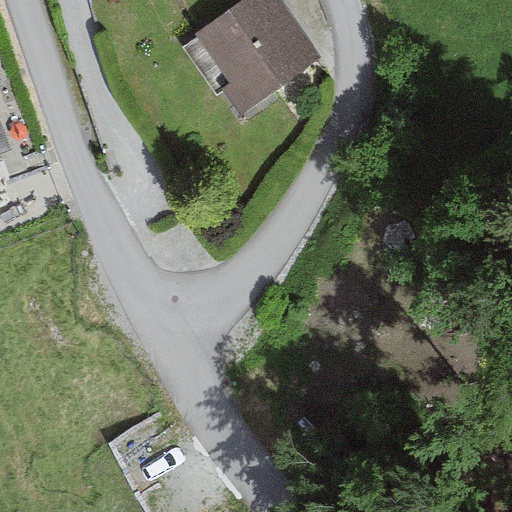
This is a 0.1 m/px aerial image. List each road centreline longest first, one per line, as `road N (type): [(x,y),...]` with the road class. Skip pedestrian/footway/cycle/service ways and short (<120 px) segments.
road 1 (residential): [(135,288),(248,267),(344,134),(364,79),(347,0)]
road 2 (residential): [(0,22),(42,127),(135,288)]
road 3 (residential): [(263,511),(135,288)]
